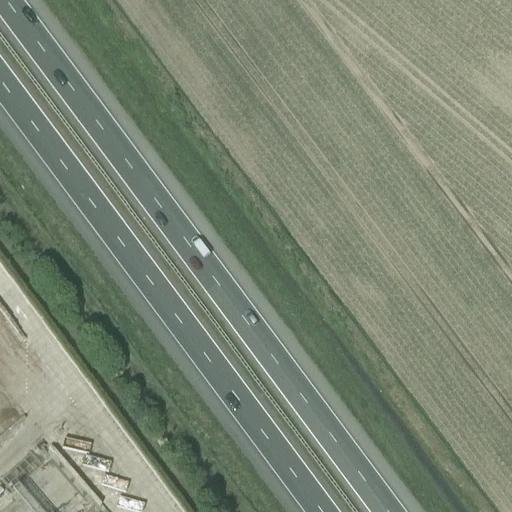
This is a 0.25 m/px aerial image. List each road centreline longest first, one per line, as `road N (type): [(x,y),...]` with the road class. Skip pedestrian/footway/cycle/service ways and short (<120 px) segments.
road 1 (motorway): [(386,511),(1,0)]
road 2 (motorway): [(0,83),(319,511)]
